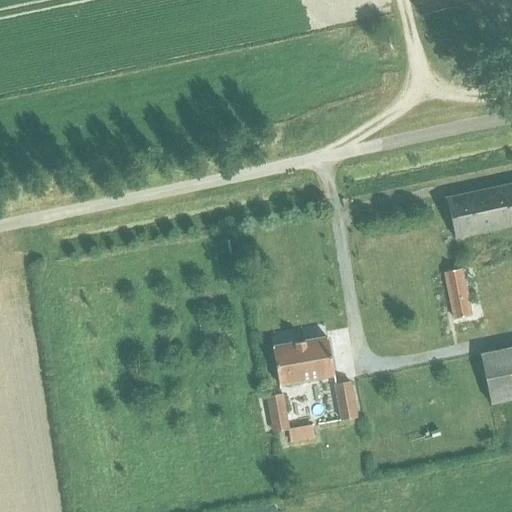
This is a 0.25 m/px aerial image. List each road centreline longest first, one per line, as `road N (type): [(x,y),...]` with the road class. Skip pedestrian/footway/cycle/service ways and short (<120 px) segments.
road 1 (unclassified): [(0,227),(340,152)]
road 2 (track): [(340,152),(511,117)]
